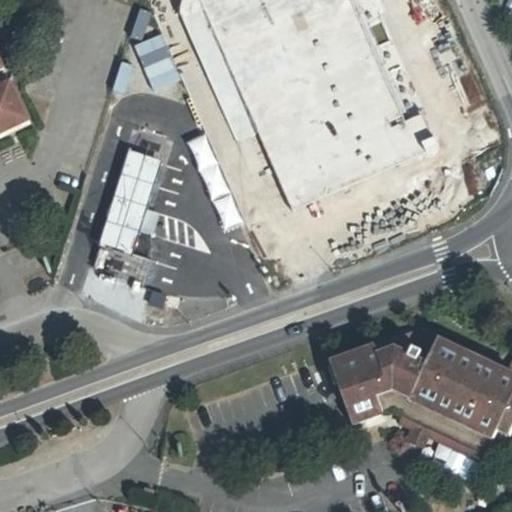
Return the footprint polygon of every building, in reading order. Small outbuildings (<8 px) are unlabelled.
[(359,108),(310,0),(178,0),(247,158),(359,108)] [(136,54),(161,48),(159,37),(134,43),(136,54)] [(150,84),(174,75),(165,50),(140,59),(144,71),(145,71),(150,84)] [(0,137),(31,123),(12,83),(0,88),(0,73),(6,71),(0,58),(0,137)] [(206,134),(187,143),(225,233),(245,224),(206,134)] [(130,152),(100,248),(133,258),(162,162),(130,152)] [(421,335),(419,340),(410,359),(396,352),(379,358),(376,350),(332,366),(354,426),(402,409),(411,413),(410,417),(416,420),(435,429),(488,454),(501,426),(511,431),(511,363),(506,375),(421,335)] [(392,344),(396,352),(410,359),(419,340),(412,337),(392,344)] [(425,451),(435,429),(416,420),(406,442),(425,451)]
